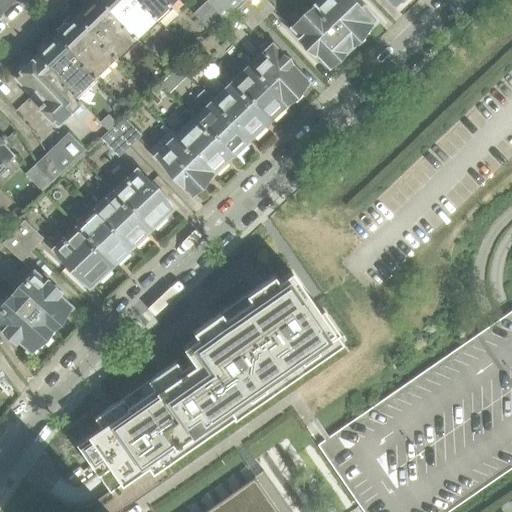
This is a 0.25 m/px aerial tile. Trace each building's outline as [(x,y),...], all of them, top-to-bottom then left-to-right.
[(135,38),(119,21),(119,17),(115,12),(111,14),(98,0),(97,0),(91,6),(83,3),(83,4),(77,10),(76,9),(79,17),(78,19),(90,32),(95,31),(100,37),(99,41),(115,57),(135,38)] [(156,19),(139,2),(139,0),(98,0),(111,14),(115,12),(119,17),(119,21),(135,38),(156,19)] [(175,0),(139,0),(139,2),(156,19),(175,0)] [(235,13),(223,0),(209,0),(206,4),(224,23),(235,13)] [(244,4),(239,0),(223,0),(235,13),(244,4)] [(275,10),(265,0),(248,0),(246,2),(264,21),(275,10)] [(374,20),(362,7),(355,0),(310,0),(308,2),(327,22),(331,22),(336,28),(336,31),(350,45),(352,43),(355,44),(362,37),(362,34),(371,25),(371,24),(374,20)] [(264,21),(246,2),(244,4),(235,13),(253,31),(264,21)] [(350,45),(336,31),(336,28),(331,22),(327,22),(308,2),(287,23),(300,36),(298,37),(314,54),(316,52),(329,66),(332,62),(335,63),(343,56),(342,53),(350,45)] [(115,57),(99,41),(100,37),(95,31),(90,32),(78,19),(71,26),(63,22),(63,23),(57,29),(56,29),(59,37),(58,38),(71,52),(76,50),(80,55),(79,60),(95,76),(115,57)] [(95,76),(79,60),(80,55),(76,50),(71,52),(58,38),(50,45),(43,41),(43,43),(37,48),(36,48),(39,56),(38,57),(50,70),(54,69),(60,76),(59,80),(75,96),(95,76)] [(298,74),(302,70),(290,58),(288,60),(286,58),(283,58),(269,43),(260,52),(264,56),(253,67),(267,82),(273,82),(277,86),(276,92),(286,102),(286,103),(290,99),(293,100),(300,93),(299,90),(307,83),(298,74)] [(249,62),(243,56),(238,60),(244,67),(249,62)] [(75,96),(59,80),(60,76),(54,69),(50,70),(38,57),(30,64),(22,61),(23,62),(17,68),(15,67),(18,75),(17,77),(19,79),(18,81),(21,85),(23,84),(41,103),(38,106),(42,109),(41,112),(50,121),(52,120),(57,125),(81,102),(75,96)] [(286,102),(276,92),(277,86),(273,82),(267,82),(253,67),(234,85),(248,100),(253,99),(258,104),(257,109),(267,120),(269,118),(272,119),(279,112),(279,109),(286,102)] [(230,81),(224,74),(220,78),(226,85),(230,81)] [(267,120),(257,109),(258,104),(253,99),(248,100),(234,85),(215,103),(230,118),(235,118),(239,122),(238,127),(248,138),(250,136),(253,137),(260,130),(260,127),(267,120)] [(238,127),(239,122),(235,118),(230,118),(215,103),(205,92),(195,101),(206,111),(196,121),(211,135),(215,135),(219,140),(219,144),(230,156),(231,154),(234,154),(241,147),(241,145),(248,138),(238,127)] [(129,109),(137,101),(130,94),(122,102),(129,109)] [(230,156),(219,144),(219,140),(215,135),(211,135),(196,121),(185,109),(176,118),(179,121),(170,131),(177,139),(178,138),(192,153),(198,153),(202,157),(201,162),(211,173),(213,172),(215,172),(222,165),(222,163),(230,156)] [(116,124),(108,115),(100,123),(108,132),(113,128),(116,124)] [(124,117),(116,124),(113,128),(130,147),(141,136),(124,117)] [(170,131),(164,125),(160,129),(166,135),(170,131)] [(113,128),(108,132),(100,139),(118,158),(130,147),(113,128)] [(0,166),(13,154),(3,143),(4,142),(0,137),(0,166)] [(211,173),(201,162),(202,157),(198,153),(192,153),(178,138),(177,139),(158,158),(180,181),(180,184),(186,190),(188,190),(191,194),(195,190),(197,191),(205,184),(204,181),(212,174),(211,173)] [(75,162),(58,144),(49,153),(66,171),(75,162)] [(66,171),(49,153),(37,165),(54,183),(66,171)] [(170,208),(162,199),(165,196),(157,187),(151,187),(137,173),(114,195),(127,208),(133,208),(137,213),(136,217),(148,230),(151,227),(153,228),(161,220),(160,218),(170,208)] [(148,230),(136,217),(137,213),(133,208),(127,208),(114,195),(95,212),(129,247),(132,245),(135,245),(142,238),(141,236),(148,230)] [(129,247),(95,212),(85,222),(78,214),(75,217),(64,206),(60,210),(78,229),(92,243),(91,248),(96,252),(100,252),(111,264),(118,258),(121,259),(128,252),(127,249),(129,247)] [(22,213),(16,207),(10,212),(16,219),(22,213)] [(43,239),(23,221),(12,233),(33,250),(43,239)] [(111,264),(100,252),(96,252),(91,248),(92,243),(78,229),(68,238),(60,229),(48,240),(69,261),(70,268),(80,278),(81,277),(90,285),(100,275),(102,276),(110,269),(109,266),(111,264)] [(33,250),(12,233),(2,244),(22,262),(33,250)] [(70,307),(57,295),(59,292),(47,281),(45,284),(30,270),(22,279),(25,282),(12,296),(51,329),(53,327),(57,328),(64,320),(63,316),(70,307)] [(101,428),(76,445),(97,474),(98,476),(109,468),(122,486),(148,467),(162,458),(167,464),(232,418),(235,422),(344,347),(336,336),(339,334),(323,310),(320,313),(292,273),(280,281),(278,282),(274,276),(193,332),(197,338),(183,348),(192,361),(181,369),(176,362),(168,367),(168,368),(157,375),(155,376),(158,379),(117,407),(115,404),(114,405),(114,406),(103,413),(103,412),(95,418),(101,428)] [(51,329),(12,296),(2,308),(0,306),(0,323),(5,328),(3,331),(15,342),(17,339),(31,351),(39,342),(43,343),(50,336),(48,332),(51,329)] [(279,511),(254,477),(204,511),(279,511)]
